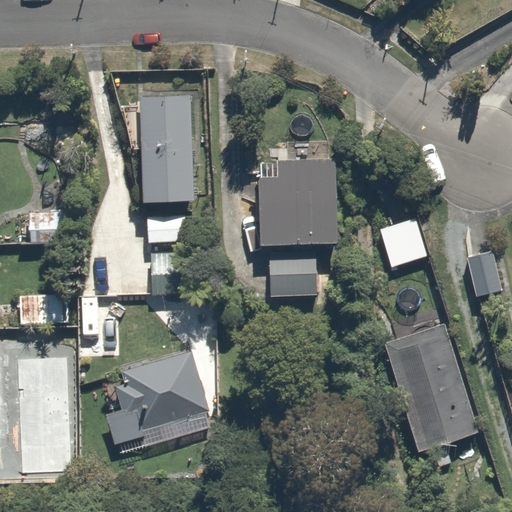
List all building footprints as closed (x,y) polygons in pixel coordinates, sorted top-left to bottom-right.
[(187,86),(137,85),(135,186),(185,187),(187,86)] [(275,165),(252,164),(251,231),(334,232),(335,146),(275,146),(275,165)] [(50,205),(25,204),(23,234),(49,236),(50,205)] [(413,204),(369,210),(376,260),(420,253),(413,204)] [(315,241),(264,243),(266,299),(317,297),(315,241)] [(495,244),(449,250),(457,305),(502,299),(495,244)] [(179,264),(147,262),(145,287),(178,288),(179,264)] [(67,284),(13,282),(12,329),(65,330),(67,284)] [(444,316),(382,333),(411,439),(473,422),(444,316)] [(114,454),(194,431),(189,412),(219,404),(200,339),(89,372),(114,454)] [(23,432),(0,432),(0,467),(25,467),(23,432)]
